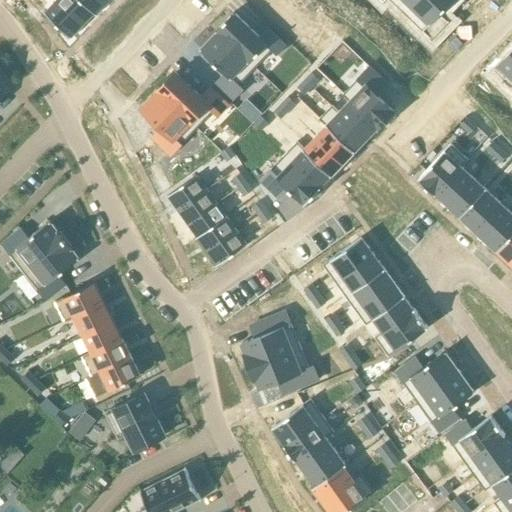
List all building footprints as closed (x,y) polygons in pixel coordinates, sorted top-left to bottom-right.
[(57,0),(57,1),(82,26),(94,14),(96,16),(96,15),(80,0),(57,0)] [(80,0),(96,15),(95,13),(106,1),(104,0),(80,0)] [(381,0),(384,2),(385,0),(390,0),(405,14),(418,0),(381,0)] [(418,0),(405,14),(432,40),(450,22),(441,13),(453,0),(418,0)] [(45,12),(44,13),(70,39),(72,38),(71,37),(82,26),(57,1),(45,12)] [(235,12),(216,31),(217,32),(218,31),(256,67),(272,50),(277,55),(287,46),(268,28),(260,36),(235,13),(236,12),(235,12)] [(339,15),(332,22),(343,33),(339,36),(362,58),(373,47),(339,15)] [(201,47),(200,48),(225,72),(216,82),(235,100),(245,89),(239,84),(256,67),(218,31),(217,32),(201,48),(201,47)] [(342,40),(333,49),(341,56),(350,47),(342,40)] [(377,51),(367,61),(374,67),(383,57),(377,51)] [(511,51),(502,62),(492,72),(508,88),(511,84),(511,51)] [(359,77),(343,94),(350,101),(350,100),(378,127),(377,127),(378,128),(394,111),(378,95),(388,84),(370,66),(359,77)] [(176,72),(158,91),(159,92),(197,128),(214,111),(219,116),(229,106),(210,88),(201,97),(176,72)] [(312,72),(305,80),(312,87),(319,79),(312,72)] [(305,80),(298,87),(305,94),(312,87),(305,80)] [(460,88),(453,95),(463,104),(470,97),(460,88)] [(159,92),(142,109),(161,128),(153,137),(171,155),(197,128),(159,92)] [(289,97),(282,104),(289,111),(296,104),(289,97)] [(247,98),(238,108),(253,122),(262,113),(247,98)] [(339,112),(366,139),(377,127),(378,127),(350,100),(350,101),(339,112)] [(282,104),(274,111),(282,118),(289,111),(282,104)] [(332,105),(319,118),(326,125),(327,125),(355,151),(355,150),(366,139),(339,112),(332,105)] [(261,116),(254,124),(262,130),(269,123),(261,116)] [(490,116),(483,124),(491,131),(498,123),(490,116)] [(467,117),(461,124),(470,133),(477,126),(467,117)] [(498,123),(491,131),(499,137),(505,130),(498,123)] [(253,124),(244,133),(252,140),(261,130),(253,124)] [(227,125),(212,141),(222,151),(238,135),(227,125)] [(326,125),(315,137),(343,163),(354,152),(355,151),(327,125),(326,125)] [(304,148),(332,175),(332,174),(343,163),(315,137),(304,148)] [(298,141),(286,153),(293,160),(292,161),(320,187),(331,176),(332,175),(304,148),(298,141)] [(493,141),(487,148),(494,155),(501,148),(493,141)] [(445,150),(418,179),(435,195),(436,194),(462,165),(462,166),(469,159),(457,148),(451,143),(445,150)] [(229,147),(221,153),(227,161),(235,155),(229,147)] [(501,148),(494,155),(502,162),(508,155),(501,148)] [(270,170),(261,180),(280,198),(288,189),(304,203),(304,204),(305,205),(321,187),(320,187),(292,161),(293,160),(286,153),(270,170)] [(462,165),(436,194),(448,205),(474,177),(462,166),(462,165)] [(241,174),(233,179),(239,188),(247,182),(241,174)] [(198,175),(168,196),(168,197),(169,197),(178,210),(208,189),(198,176),(198,175)] [(474,177),(448,205),(460,216),(459,216),(460,217),(486,188),(474,177)] [(247,182),(239,188),(245,196),(253,190),(247,182)] [(486,188),(460,217),(461,217),(472,228),(498,200),(487,189),(487,188),(486,188)] [(208,189),(178,210),(188,224),(217,203),(208,189)] [(498,200),(472,228),(485,239),(511,211),(498,200)] [(261,201),(252,206),(258,215),(267,209),(261,201)] [(217,203),(188,224),(198,237),(195,239),(196,239),(228,216),(227,216),(217,203)] [(267,209),(258,215),(265,223),(272,217),(267,209)] [(511,212),(511,211),(485,239),(497,250),(496,250),(497,251),(511,234),(511,212)] [(228,216),(196,239),(196,240),(198,238),(208,251),(237,230),(228,217),(228,216)] [(22,227),(1,243),(24,272),(66,239),(60,231),(59,232),(51,222),(52,222),(51,220),(30,237),(22,227)] [(237,230),(208,251),(218,265),(215,266),(216,267),(248,244),(247,243),(247,244),(237,230)] [(511,234),(497,251),(498,251),(511,264),(511,234)] [(331,259),(323,264),(336,283),(375,255),(362,237),(331,259)] [(66,239),(24,272),(46,301),(67,284),(59,274),(80,258),(79,256),(79,257),(71,247),(72,246),(66,239)] [(375,255),(336,283),(346,297),(385,269),(375,255)] [(385,269),(346,297),(356,310),(395,282),(385,269)] [(95,282),(55,301),(65,321),(74,317),(73,316),(104,301),(95,282)] [(395,282),(356,310),(366,325),(374,319),(373,318),(404,296),(395,283),(395,282)] [(312,284),(304,289),(312,300),(320,294),(312,284)] [(320,294),(312,300),(318,308),(326,302),(320,294)] [(404,296),(373,318),(374,319),(383,331),(383,332),(414,310),(414,309),(404,296)] [(104,301),(73,316),(74,317),(82,335),(113,319),(104,301)] [(383,331),(375,337),(389,356),(396,350),(427,328),(428,328),(429,327),(415,308),(414,309),(414,310),(383,332),(383,331)] [(255,337),(243,342),(247,352),(245,353),(250,366),(301,346),(292,325),(292,324),(287,311),(263,320),(267,332),(255,337)] [(334,313),(326,319),(332,327),(340,322),(334,313)] [(113,319),(82,335),(83,336),(91,352),(91,353),(122,337),(113,319)] [(340,322),(332,327),(338,336),(346,330),(340,322)] [(91,352),(82,356),(92,376),(101,372),(100,371),(132,356),(122,337),(91,353),(91,352)] [(349,344),(341,350),(346,358),(354,352),(349,344)] [(301,346),(250,366),(256,379),(257,379),(261,389),(274,384),(291,377),(296,389),(320,379),(314,366),(310,367),(309,366),(301,346)] [(15,358),(6,349),(0,355),(0,357),(8,365),(15,358)] [(416,356),(395,371),(404,383),(418,402),(460,371),(446,352),(447,352),(446,351),(424,366),(416,356)] [(354,352),(346,358),(354,369),(362,363),(354,352)] [(92,376),(86,379),(96,397),(110,390),(126,382),(141,375),(132,356),(100,371),(101,372),(92,376)] [(30,387),(37,379),(29,371),(22,378),(30,387)] [(460,371),(418,402),(431,421),(440,433),(461,417),(453,407),(475,391),(475,390),(474,390),(460,371)] [(358,376),(351,382),(358,392),(366,387),(358,376)] [(46,388),(37,379),(30,387),(39,395),(46,388)] [(119,438),(127,434),(135,450),(165,435),(144,393),(106,412),(119,438)] [(357,394),(349,400),(356,408),(363,402),(357,394)] [(311,399),(272,427),(273,428),(285,444),(286,445),(324,417),(311,399)] [(62,425),(69,418),(60,410),(53,417),(62,425)] [(466,419),(445,434),(465,462),(473,456),(504,434),(504,435),(505,434),(505,433),(492,415),(473,428),(466,419)] [(366,416),(358,422),(364,430),(372,424),(366,416)] [(285,444),(284,445),(295,460),(296,460),(295,459),(326,436),(327,437),(335,432),(324,417),(286,445),(285,444)] [(69,432),(80,440),(88,430),(77,422),(69,432)] [(372,424),(364,430),(370,438),(378,432),(372,424)] [(473,456),(465,462),(475,475),(483,470),(511,448),(511,445),(504,435),(504,434),(473,456)] [(326,436),(295,459),(296,460),(305,472),(336,450),(327,437),(326,436)] [(386,443),(378,449),(384,457),(392,451),(386,443)] [(511,448),(483,470),(475,475),(485,490),(493,484),(492,483),(511,469),(511,448)] [(336,450),(305,472),(315,485),(315,486),(344,465),(345,466),(347,464),(346,463),(336,450)] [(392,451),(384,457),(392,468),(400,462),(392,451)] [(315,485),(312,487),(313,488),(314,488),(323,501),(354,479),(354,478),(345,466),(344,465),(315,486),(315,485)] [(149,508),(141,511),(173,511),(185,506),(200,499),(201,500),(202,500),(186,467),(185,468),(185,469),(142,491),(141,489),(140,490),(149,508)] [(511,469),(492,483),(493,484),(502,497),(511,490),(511,469)] [(354,479),(323,501),(330,511),(347,511),(375,492),(361,472),(354,478),(354,479)] [(429,475),(421,481),(427,489),(435,484),(429,475)] [(447,482),(440,488),(446,496),(454,490),(447,482)] [(502,497),(494,502),(501,511),(510,511),(511,511),(511,510),(511,490),(502,497)] [(30,511),(61,511),(41,495),(28,510),(30,511)] [(459,496),(451,502),(457,510),(465,503),(459,496)] [(465,503),(457,510),(459,511),(470,511),(472,511),(465,503)]
